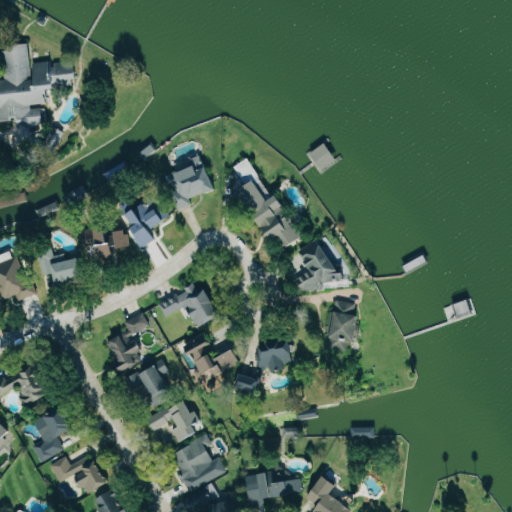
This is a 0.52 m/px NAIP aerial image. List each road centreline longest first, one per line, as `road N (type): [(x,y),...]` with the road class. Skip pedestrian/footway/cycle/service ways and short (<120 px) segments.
road 1 (residential): [(0,349),(176,272),(206,249),(239,247),(258,267),(283,322)]
road 2 (residential): [(169,511),(60,322)]
